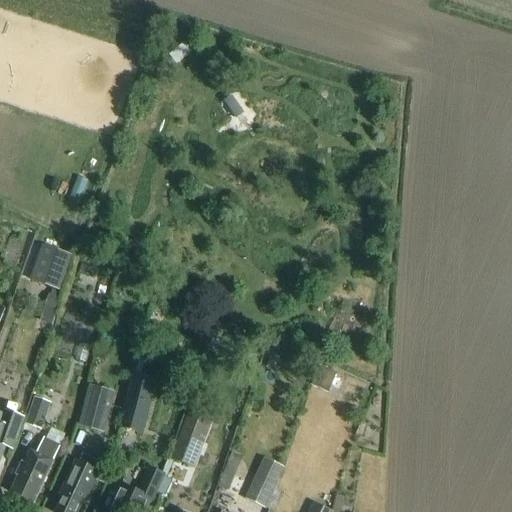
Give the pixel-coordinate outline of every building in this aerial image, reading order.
[(42,248),(30,281),(62,292),(74,259),(42,248)] [(82,265),(79,275),(96,279),(98,270),(82,265)] [(50,297),(46,310),(47,310),(56,313),(61,301),(50,297)] [(47,310),(41,325),(52,328),(57,313),(56,313),(47,310)] [(328,394),(337,374),(319,366),(311,386),(328,394)] [(158,387),(140,382),(134,380),(120,431),(144,438),(158,387)] [(90,388),(79,428),(104,434),(115,395),(90,388)] [(50,404),(35,399),(25,425),(41,431),(50,404)] [(191,412),(172,462),(196,471),(215,421),(191,412)] [(0,455),(0,446),(12,451),(23,421),(10,416),(4,431),(0,429),(0,456),(0,455)] [(45,439),(37,455),(32,453),(27,464),(23,462),(16,477),(19,479),(12,494),(36,505),(55,463),(54,463),(61,447),(45,439)] [(264,460),(245,500),(265,510),(268,502),(274,490),(284,469),(264,460)] [(82,506),(97,476),(73,465),(56,500),(59,502),(54,511),(74,511),(78,504),(82,506)] [(120,486),(116,494),(107,511),(143,511),(149,500),(154,503),(167,475),(150,467),(137,494),(120,486)] [(274,490),(268,502),(275,505),(281,493),(274,490)] [(342,511),(345,499),(337,498),(334,511),(342,511)]
